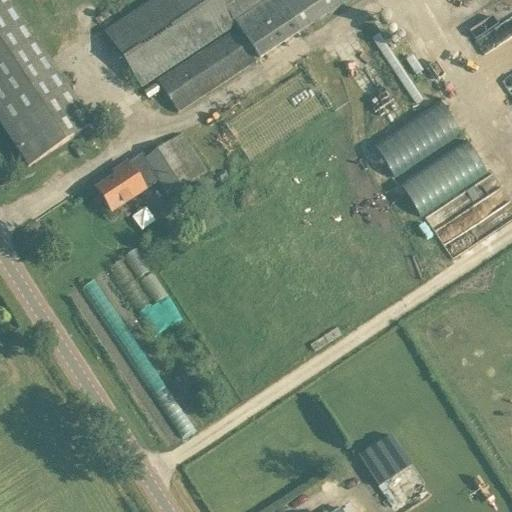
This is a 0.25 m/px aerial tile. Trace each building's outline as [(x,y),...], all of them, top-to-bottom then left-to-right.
[(7,0),(0,0),(0,124),(28,167),(91,126),(7,0)] [(100,0),(113,20),(144,0),(100,0)] [(156,83),(176,114),(350,0),(150,0),(101,32),(139,90),(233,29),(234,31),(156,83)] [(391,177),(465,134),(444,100),(371,143),(391,177)] [(96,190),(111,213),(158,182),(167,196),(206,172),(182,134),(145,157),(143,154),(127,164),(124,161),(91,182),(96,190)] [(469,139),(397,182),(418,217),(490,173),(469,139)] [(411,422),(358,456),(394,511),(404,511),(450,483),(411,422)]
